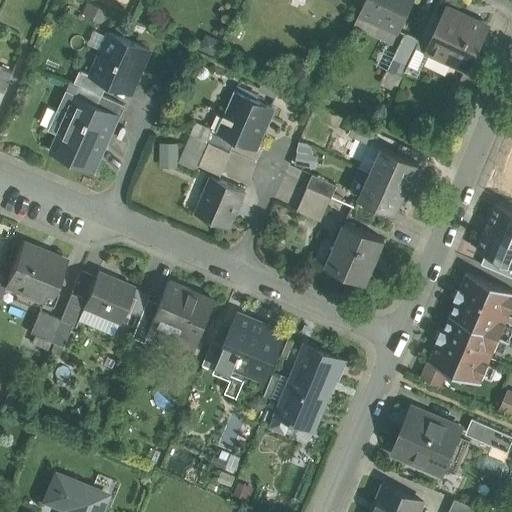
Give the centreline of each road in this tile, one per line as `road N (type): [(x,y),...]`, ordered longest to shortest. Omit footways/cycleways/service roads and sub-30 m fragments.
road 1 (residential): [(401,338),(511,73)]
road 2 (residential): [(327,511),(401,338)]
road 3 (residential): [(401,338),(241,271)]
road 4 (residential): [(241,271),(106,216)]
road 5 (residential): [(241,271),(294,145)]
road 6 (residential): [(106,216),(157,101)]
